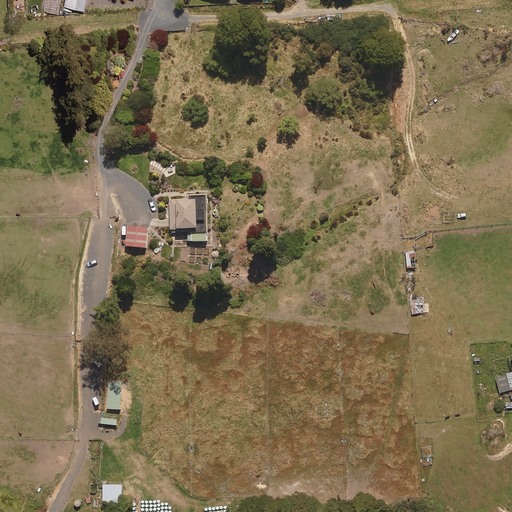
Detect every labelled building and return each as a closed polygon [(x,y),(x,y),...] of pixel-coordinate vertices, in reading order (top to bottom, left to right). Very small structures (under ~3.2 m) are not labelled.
[(71,11),(72,8),(82,10),(84,0),(63,0),(61,9),(71,11)] [(187,198),(168,199),(169,230),(187,230),(187,241),(207,241),(206,194),(187,194),(187,198)] [(127,226),(125,246),(147,248),(148,228),(127,226)] [(416,267),(414,250),(406,251),(407,268),(416,267)] [(511,390),(511,371),(495,376),(500,393),(511,390)] [(108,381),(107,409),(120,410),(122,382),(108,381)] [(117,419),(101,417),(100,423),(117,425),(117,419)] [(123,507),(124,485),(103,484),(103,506),(123,507)]
